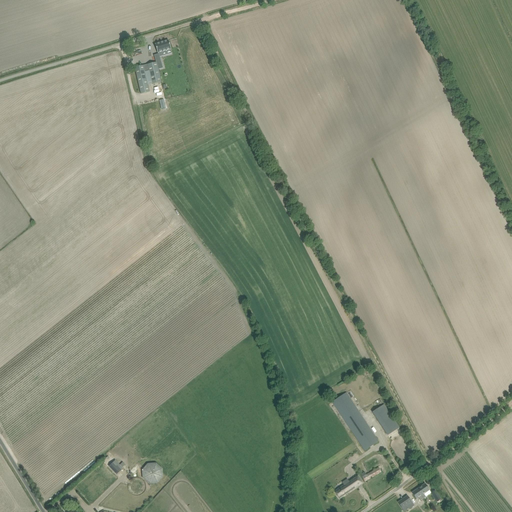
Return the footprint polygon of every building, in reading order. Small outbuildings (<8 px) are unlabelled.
[(155,44),(158,53),(158,55),(162,54),(162,52),(171,49),(168,40),(168,41),(155,44)] [(148,55),(147,48),(134,50),(135,57),(148,55)] [(164,60),(161,61),(163,67),(177,64),(176,58),(171,59),(170,55),(163,56),(164,60)] [(157,63),(147,65),(149,72),(152,85),(161,82),(157,63)] [(143,66),(135,67),(141,94),(150,92),(145,72),(143,66)] [(364,451),(379,441),(376,437),(375,437),(375,436),(374,434),(366,422),(365,421),(365,420),(364,420),(364,419),(346,393),(332,402),(364,451)] [(387,436),(399,428),(384,404),(372,412),(387,436)] [(119,472),(122,469),(115,461),(109,467),(108,469),(116,477),(117,476),(116,474),(118,471),(119,472)] [(149,484),(157,483),(163,477),(162,469),(156,463),(148,464),(142,470),(143,478),(149,484)] [(364,472),(360,474),(362,477),(365,482),(381,472),(379,468),(366,475),(364,472)] [(362,483),(358,476),(335,492),(339,498),(362,483)] [(425,498),(426,497),(424,494),(429,490),(425,484),(418,488),(425,498)] [(420,500),(425,498),(418,488),(412,493),(416,499),(418,498),(420,500)] [(437,503),(441,499),(435,490),(431,493),(437,503)] [(404,511),(414,506),(407,496),(398,502),(404,511)]
